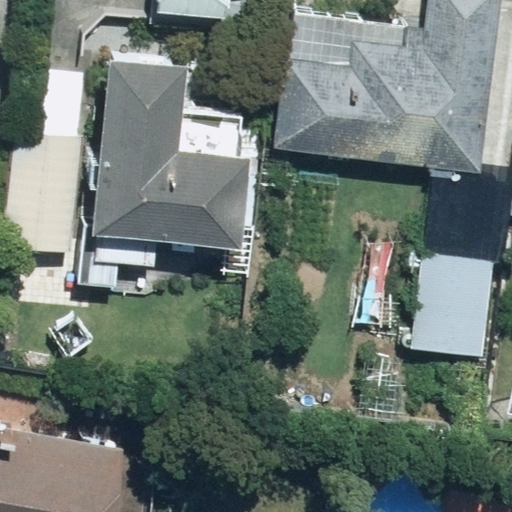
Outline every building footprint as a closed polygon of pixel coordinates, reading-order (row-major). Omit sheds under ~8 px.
[(138,0),(138,6),(207,11),(207,0),(138,0)] [(475,164),(488,0),(414,0),(413,18),(275,7),(264,147),(475,164)] [(144,231),(224,235),(230,101),(162,98),(164,51),(87,47),(77,276),(110,278),(111,260),(143,262),(144,231)] [(20,146),(0,144),(0,238),(59,245),(79,71),(29,65),(20,146)] [(485,244),(412,238),(404,347),(477,353),(485,244)] [(0,511),(93,511),(104,441),(0,424),(0,511)]
